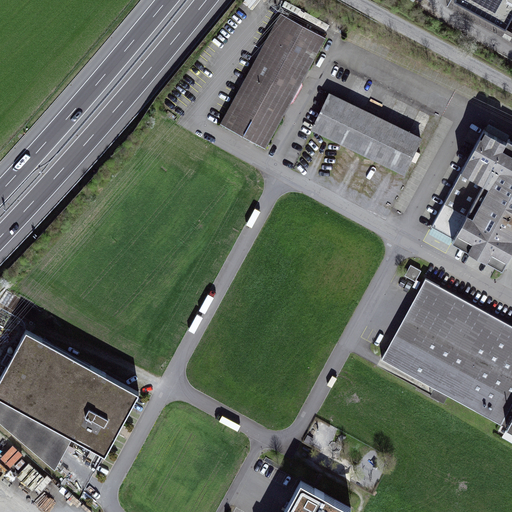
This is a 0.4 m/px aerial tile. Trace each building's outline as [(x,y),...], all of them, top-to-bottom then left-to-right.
[(511,0),(451,0),(449,4),(507,38),(511,27),(511,0)] [(229,115),(269,139),(331,35),(291,11),(229,115)] [(311,129),(415,177),(433,139),(329,91),(311,129)] [(511,138),(487,127),(443,223),(511,254),(511,138)] [(511,322),(425,276),(380,359),(511,430),(511,322)] [(26,330),(0,379),(0,392),(108,448),(139,388),(26,330)] [(343,511),(347,506),(290,477),(271,511),(343,511)]
